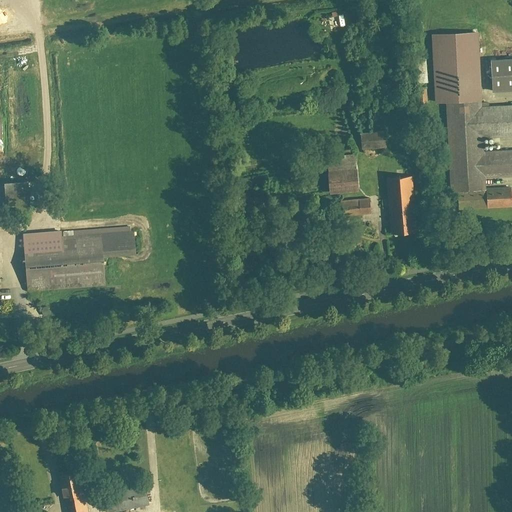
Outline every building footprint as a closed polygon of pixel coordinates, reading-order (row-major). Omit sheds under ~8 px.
[(476,31),(433,34),(437,100),(446,100),(480,98),(476,31)] [(511,57),(491,59),(493,91),(511,89),(511,57)] [(425,105),(425,88),(414,88),(413,105),(425,105)] [(480,98),(446,100),(451,189),(467,188),(481,188),(486,187),(485,176),(484,152),(483,136),(481,107),(480,98)] [(511,105),(481,107),(483,136),(511,134),(511,105)] [(384,130),(360,132),(361,148),(385,146),(384,130)] [(511,149),(484,152),(485,176),(511,174),(511,149)] [(354,155),(327,157),(330,192),(357,190),(354,155)] [(412,175),(386,178),(391,232),(417,230),(412,175)] [(26,180),(3,182),(5,210),(28,208),(26,180)] [(483,207),(511,205),(511,188),(511,186),(486,187),(481,188),(482,197),(483,207)] [(467,188),(467,198),(482,197),(481,188),(467,188)] [(370,198),(347,199),(348,214),(371,213),(370,198)] [(48,221),(62,222),(63,207),(48,207),(48,221)] [(23,233),(28,291),(105,285),(102,256),(136,253),(134,230),(62,236),(61,230),(23,233)] [(87,511),(80,471),(59,475),(65,511),(87,511)] [(144,486),(104,495),(107,511),(108,511),(147,504),(144,486)]
